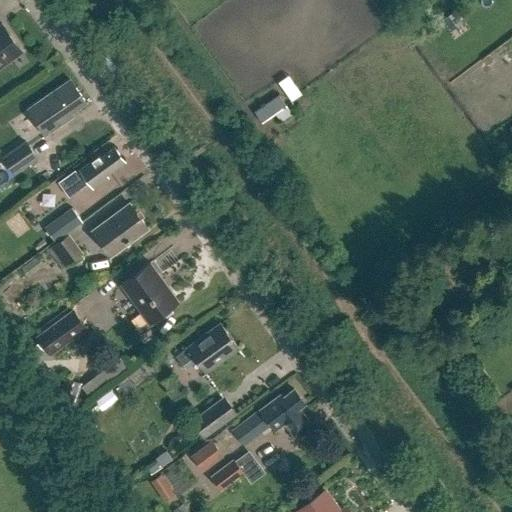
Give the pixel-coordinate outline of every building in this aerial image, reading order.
[(407,0),(401,0),(398,2),(406,12),(412,7),(407,0)] [(0,68),(22,53),(2,25),(0,26),(0,68)] [(285,100),(294,95),(285,76),(275,80),(285,100)] [(67,115),(86,102),(70,80),(28,110),(47,135),(70,119),(67,115)] [(280,95),(256,113),(263,123),(287,105),(280,95)] [(14,176),(38,159),(25,141),(1,158),(14,176)] [(108,174),(125,162),(115,148),(100,158),(99,156),(79,170),(80,172),(78,174),(75,170),(59,182),(70,196),(89,182),(94,188),(110,177),(108,174)] [(148,228),(129,203),(92,231),(111,256),(148,228)] [(56,243),(83,223),(72,208),(45,228),(56,243)] [(82,253),(68,234),(48,249),(62,269),(82,253)] [(28,277),(44,265),(37,256),(21,268),(28,277)] [(149,323),(178,301),(150,264),(122,285),(149,323)] [(49,355),(87,328),(73,308),(35,336),(49,355)] [(205,372),(238,349),(220,324),(176,356),(182,365),(194,357),(205,372)] [(101,357),(99,363),(108,367),(110,361),(101,357)] [(55,407),(37,419),(48,435),(66,422),(68,420),(69,420),(69,419),(69,418),(70,418),(70,417),(71,416),(71,415),(72,413),(73,412),(73,411),(81,385),(63,379),(55,407)] [(298,407),(304,402),(293,388),(282,396),(280,393),(260,408),(234,428),(244,442),(271,423),(275,428),(284,421),(294,435),(310,423),(298,407)] [(203,438),(236,413),(223,396),(190,421),(203,438)] [(202,472),(223,456),(211,440),(190,456),(202,472)] [(142,481),(162,466),(157,459),(137,474),(142,481)] [(220,491),(244,473),(233,459),(210,476),(220,491)] [(175,496),(161,474),(150,481),(165,502),(175,496)] [(330,499),(324,490),(296,510),(297,511),(339,511),(338,506),(335,501),(330,499)]
